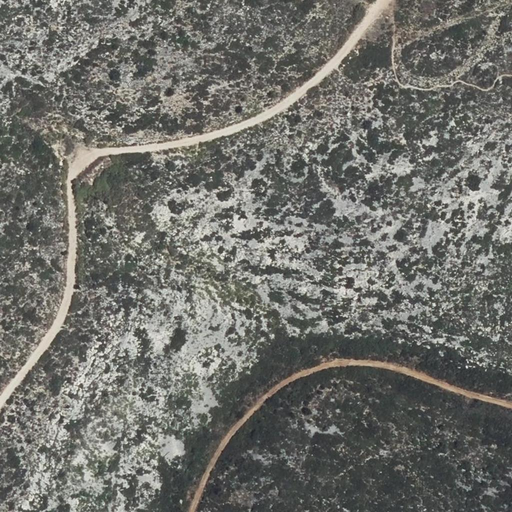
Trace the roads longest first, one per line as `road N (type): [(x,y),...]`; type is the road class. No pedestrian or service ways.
road 1 (track): [(0,397),(59,326),(76,165),(249,120),(300,88),(377,0)]
road 2 (track): [(511,406),(374,360),(289,378),(225,439),(189,511)]
